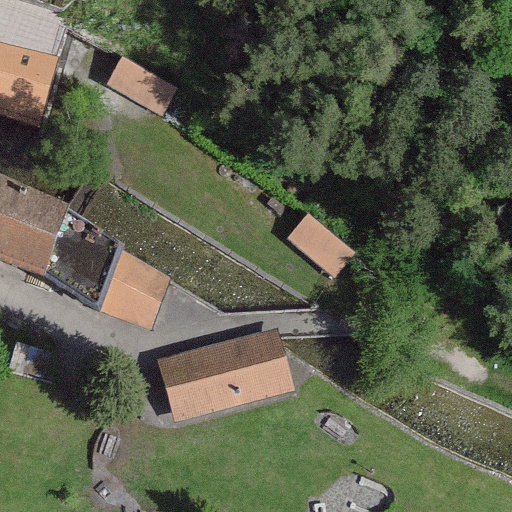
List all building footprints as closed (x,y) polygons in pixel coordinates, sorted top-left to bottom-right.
[(0,0),(0,98),(41,112),(67,20),(8,0),(0,0)] [(132,61),(115,90),(171,124),(189,95),(132,61)] [(0,253),(38,267),(59,207),(0,179),(0,253)] [(319,222),(296,248),(342,289),(366,263),(319,222)] [(160,360),(177,423),(288,393),(270,330),(160,360)]
